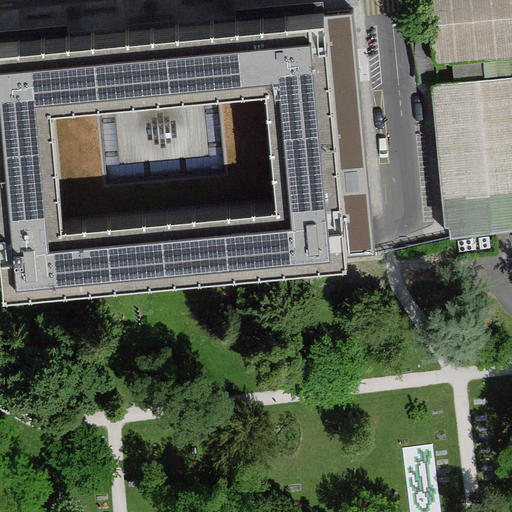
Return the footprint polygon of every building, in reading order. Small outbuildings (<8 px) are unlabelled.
[(511,53),(511,0),(433,0),(438,60),(453,59),(511,53)] [(324,11),(0,42),(0,283),(4,284),(346,253),(376,250),(374,231),(354,8),(324,11)] [(511,53),(453,59),(455,78),(478,76),(511,72),(511,53)] [(511,72),(478,76),(493,228),(511,225),(511,72)] [(455,78),(434,80),(452,233),(493,228),(478,76),(455,78)]
